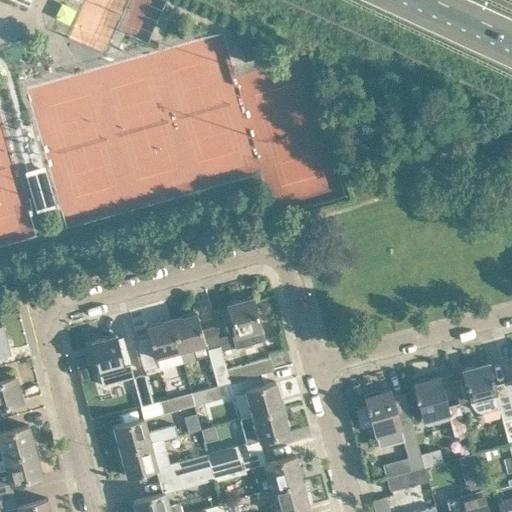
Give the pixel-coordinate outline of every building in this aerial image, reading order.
[(232,335),(234,342),(235,347),(264,339),(252,296),(227,303),(235,334),(232,335)] [(197,312),(172,319),(183,361),(183,362),(209,355),(207,349),(197,312)] [(183,361),(172,319),(147,325),(150,338),(157,365),(161,367),(183,361)] [(115,334),(90,341),(98,372),(130,364),(122,336),(116,338),(115,334)] [(150,338),(136,341),(144,369),(157,365),(150,338)] [(225,368),(220,347),(219,346),(207,349),(209,355),(216,384),(221,383),(229,381),(225,368)] [(229,381),(271,370),(268,357),(225,368),(229,381)] [(494,385),(487,362),(461,369),(470,400),(473,409),(479,413),(498,407),(502,420),(511,417),(511,405),(505,382),(494,385)] [(156,370),(144,374),(152,402),(160,400),(164,399),(156,370)] [(152,402),(144,374),(132,377),(140,405),(152,402)] [(14,375),(0,379),(0,406),(21,400),(14,375)] [(446,406),(438,375),(412,382),(416,395),(414,396),(415,399),(417,398),(423,419),(448,413),(455,439),(467,436),(458,403),(446,406)] [(245,389),(252,415),(282,407),(275,381),(245,389)] [(224,395),(224,393),(221,383),(216,384),(191,391),(194,403),(224,395)] [(397,418),(389,389),(378,392),(377,389),(363,393),(366,405),(365,406),(366,409),(367,408),(378,447),(403,440),(411,470),(423,467),(409,415),(397,418)] [(194,403),(191,391),(164,399),(160,400),(163,412),(194,403)] [(289,432),(282,407),(252,415),(259,440),(289,432)] [(120,452),(150,443),(164,440),(177,436),(174,425),(147,432),(143,417),(113,425),(120,452)] [(28,425),(0,432),(0,446),(0,447),(0,459),(35,450),(28,425)] [(164,440),(150,443),(120,452),(126,476),(170,464),(164,440)] [(511,511),(511,442),(509,443),(511,453),(511,477),(507,479),(509,484),(495,488),(502,511),(511,511)] [(241,458),(238,445),(208,453),(212,466),(241,458)] [(41,475),(35,450),(0,459),(0,498),(11,496),(7,484),(41,475)] [(212,466),(208,453),(177,461),(181,474),(212,466)] [(302,480),(295,455),(252,467),(259,492),(271,489),(302,480)] [(245,474),(244,469),(241,458),(212,466),(215,479),(216,481),(245,474)] [(184,488),(215,479),(212,466),(181,474),(184,488)] [(389,492),(428,481),(424,467),(423,467),(411,470),(385,478),(389,492)] [(283,511),(309,505),(302,480),(271,489),(277,511),(283,511)] [(488,511),(480,480),(468,483),(470,493),(446,500),(449,511),(488,511)] [(168,506),(164,491),(133,500),(136,511),(181,511),(179,503),(168,506)] [(51,511),(48,499),(14,508),(11,496),(0,498),(0,511),(4,511),(51,511)] [(221,503),(222,504),(223,511),(232,511),(229,500),(221,503)]
